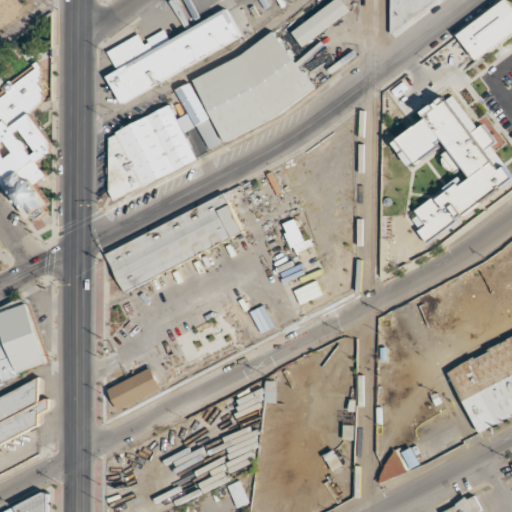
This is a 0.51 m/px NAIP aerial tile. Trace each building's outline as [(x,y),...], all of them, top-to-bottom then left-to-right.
[(343,0),(335,0),(291,30),(301,45),(351,12),(343,0)] [(390,0),(390,30),(432,3),(430,0),(390,0)] [(505,0),(458,33),(477,60),(511,35),(511,4),(509,0),(505,0)] [(243,39),(228,8),(168,37),(165,29),(143,39),(140,33),(107,49),(117,70),(106,75),(118,99),(243,39)] [(227,141),(312,90),(277,31),(192,82),(227,141)] [(0,183),(6,193),(14,195),(28,216),(40,218),(47,213),(49,202),(36,183),(47,176),(38,162),(51,153),(52,144),(31,111),(43,103),(45,91),(40,83),(42,67),(40,63),(36,63),(35,70),(15,83),(7,82),(5,95),(0,98),(0,86),(5,83),(0,75),(0,183)] [(221,144),(193,82),(179,88),(207,150),(221,144)] [(428,240),(511,180),(511,175),(504,165),(499,169),(485,149),(495,142),(482,124),(477,128),(452,93),(423,113),(427,118),(394,142),(411,165),(444,141),(450,149),(443,154),(455,171),(463,166),(472,177),(464,183),(461,178),(410,215),(428,240)] [(199,162),(185,133),(195,128),(189,115),(188,115),(177,119),(171,106),(110,134),(110,190),(114,200),(199,162)] [(245,232),(227,193),(104,250),(123,289),(245,232)] [(48,364),(27,298),(0,307),(0,319),(2,327),(0,327),(0,375),(1,379),(48,364)] [(511,335),(447,368),(478,430),(511,413),(511,335)] [(107,388),(118,409),(162,386),(152,366),(107,388)] [(0,402),(0,446),(43,428),(36,414),(51,407),(47,398),(44,400),(38,386),(0,402)] [(382,482),(421,465),(413,447),(400,453),(401,455),(385,462),(388,470),(379,474),(382,482)] [(332,470),(342,465),(335,450),(325,455),(332,470)] [(250,502),(240,480),(228,485),(237,507),(250,502)] [(0,511),(53,511),(43,491),(0,511)] [(486,511),(478,493),(441,509),(442,511),(486,511)]
